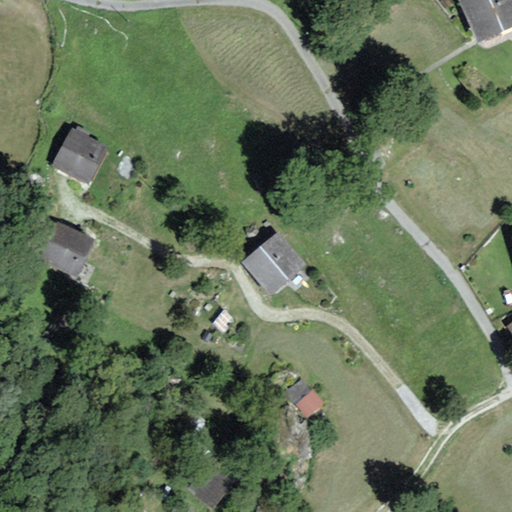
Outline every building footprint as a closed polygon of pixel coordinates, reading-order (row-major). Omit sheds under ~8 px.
[(511,0),(462,0),(461,1),(477,44),(511,31),(511,0)] [(49,176),(86,196),(108,156),(70,136),(49,176)] [(40,265),(74,282),(91,248),(57,231),(40,265)] [(244,266),(269,297),(302,271),(276,239),(244,266)] [(316,395),(297,409),(308,423),(326,409),(316,395)]
